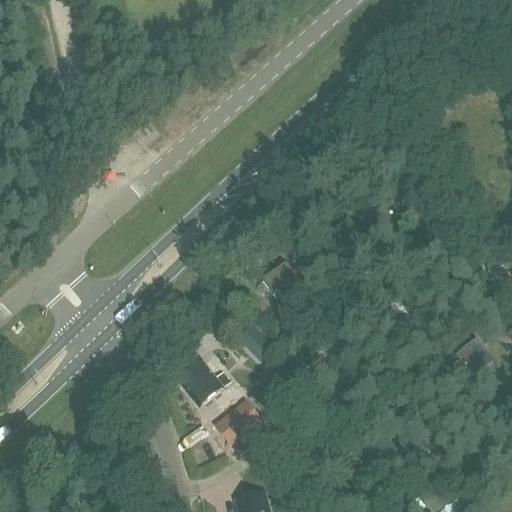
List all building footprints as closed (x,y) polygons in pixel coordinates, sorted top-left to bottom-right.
[(347,262),(367,245),(349,224),(329,240),(347,262)] [(279,305),(301,288),(285,268),(263,285),(279,305)] [(409,334),(421,309),(397,297),(385,322),(409,334)] [(226,337),(237,326),(226,314),(214,325),(226,337)] [(246,323),(233,335),(264,367),(277,355),(246,323)] [(473,381),(494,365),(476,343),(456,360),(473,381)] [(223,393),(231,387),(223,376),(215,382),(204,367),(184,382),(183,387),(201,410),(223,393)] [(246,405),(216,429),(231,449),(261,424),(246,405)] [(362,486),(384,469),(368,448),(346,465),(362,486)] [(428,511),(443,511),(456,502),(440,482),(418,499),(428,511)] [(267,511),(264,497),(237,503),(239,511),(267,511)]
